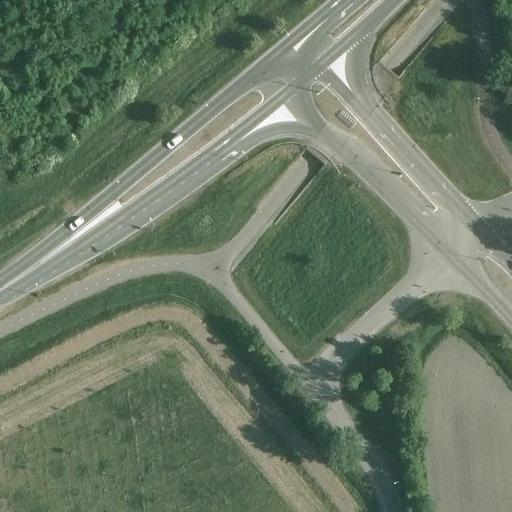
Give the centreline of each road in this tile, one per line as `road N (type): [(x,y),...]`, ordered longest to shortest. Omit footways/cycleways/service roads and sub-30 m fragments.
road 1 (unclassified): [(395,511),(374,467),(304,380),(448,255)]
road 2 (secondary): [(284,52),(48,244),(38,265)]
road 3 (secondary): [(38,265),(72,251),(244,127)]
road 4 (secondary): [(313,126),(448,255)]
road 5 (secondary): [(478,232),(357,107)]
